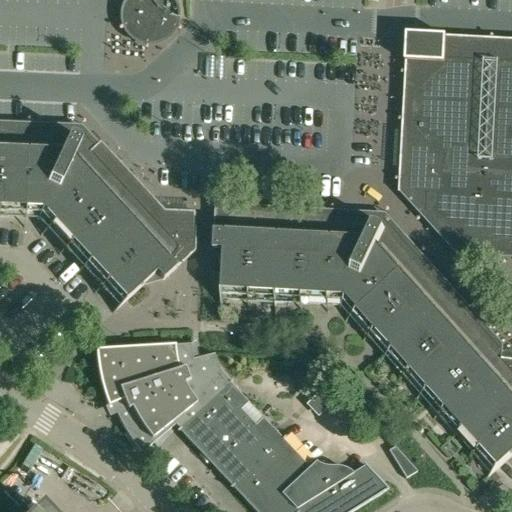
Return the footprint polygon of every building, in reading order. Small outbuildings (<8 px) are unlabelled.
[(132,0),(130,3),(129,4),(128,6),(127,8),(126,11),(125,13),(125,15),(125,17),(125,19),(126,21),(126,23),(127,25),(127,27),(128,29),(129,30),(132,33),(133,35),(134,36),(138,38),(141,40),(143,40),(147,41),(151,41),(153,41),(155,40),(157,40),(159,39),(162,37),(165,35),(167,33),(168,32),(169,30),(170,29),(172,25),(172,23),(173,21),(173,19),(173,18),(179,18),(179,14),(176,5),(174,1),(173,0),(132,0)] [(406,62),(401,169),(412,170),(411,189),(462,246),(511,248),(511,40),(510,41),(447,37),(443,36),(443,37),(440,38),(423,41),(407,45),(406,59),(406,62)] [(0,212),(38,213),(122,306),(126,301),(127,301),(144,285),(145,285),(155,275),(162,282),(195,252),(196,213),(164,212),(100,143),(98,145),(92,151),(89,153),(88,153),(78,162),(74,158),(81,143),(81,142),(77,138),(75,137),(54,136),(2,134),(0,133),(0,212)] [(215,232),(214,251),(224,252),(223,274),(222,296),(288,300),(344,302),(389,353),(495,472),(496,471),(511,456),(511,371),(502,360),(381,225),(231,217),(215,232)] [(169,283),(174,291),(189,281),(184,273),(169,283)] [(99,351),(95,351),(97,370),(100,382),(103,394),(106,400),(108,407),(112,406),(116,415),(120,421),(126,433),(133,443),(141,454),(153,444),(156,448),(170,432),(168,431),(175,426),(179,430),(229,384),(226,380),(222,374),(218,368),(214,355),(204,357),(193,360),(190,345),(186,345),(186,336),(163,337),(160,337),(160,347),(154,347),(154,338),(149,338),(134,339),(133,339),(133,349),(129,349),(99,351)] [(511,361),(504,361),(502,360),(511,371),(511,361)] [(229,384),(179,430),(232,486),(282,440),(279,437),(263,420),(255,427),(241,411),(248,404),(237,392),(229,384)] [(282,440),(232,486),(255,511),(353,511),(387,490),(365,466),(351,475),(349,472),(338,468),(326,468),(317,465),(316,463),(315,464),(308,468),(282,440)] [(388,452),(406,480),(417,473),(395,447),(388,452)]
